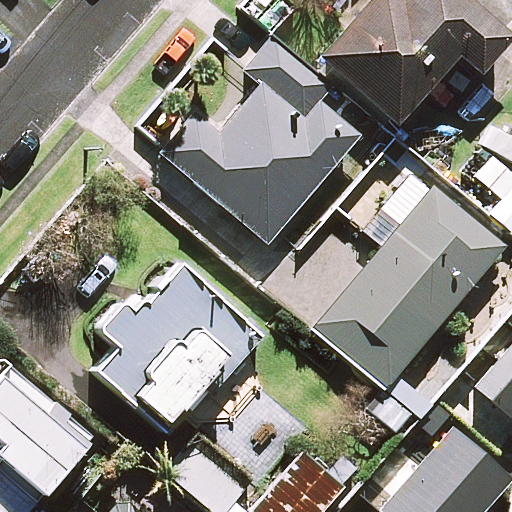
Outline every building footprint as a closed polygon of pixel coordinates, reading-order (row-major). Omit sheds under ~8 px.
[(293,9),(282,0),(248,0),(241,8),(269,34),(293,9)] [(388,130),(412,104),(442,132),(459,114),(449,104),(494,54),(504,44),(455,0),(395,0),(391,5),(385,0),(367,0),(312,61),(388,130)] [(326,91),(268,41),(242,71),(257,85),(214,135),(192,115),(156,156),(262,247),(353,140),(313,105),(326,91)] [(472,179),(500,203),(486,219),(511,241),(511,180),(489,160),(472,179)] [(501,248),(412,172),(359,233),(378,250),(309,331),(380,391),(501,248)] [(255,341),(174,270),(132,319),(118,308),(95,335),(115,353),(96,376),(160,431),(217,365),(227,373),(255,341)] [(511,431),(511,344),(453,413),(496,450),(511,431)] [(88,438),(4,368),(0,372),(0,468),(37,499),(88,438)] [(493,511),(511,491),(511,489),(447,432),(375,511),(493,511)] [(223,511),(240,492),(186,448),(163,477),(207,511),(223,511)] [(317,511),(353,470),(339,459),(323,478),(296,455),(248,511),(317,511)] [(0,511),(35,511),(41,506),(0,469),(0,511)] [(136,511),(113,494),(98,511),(136,511)]
